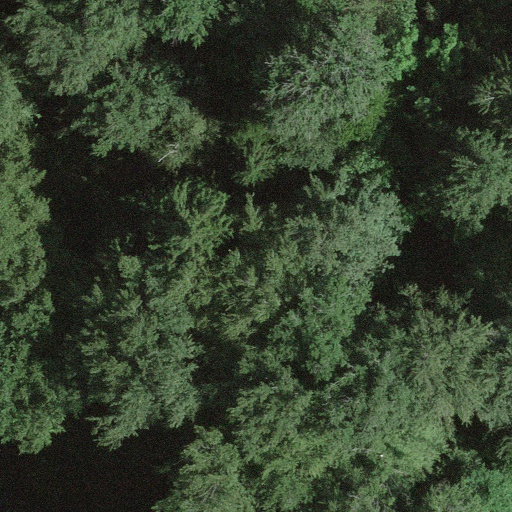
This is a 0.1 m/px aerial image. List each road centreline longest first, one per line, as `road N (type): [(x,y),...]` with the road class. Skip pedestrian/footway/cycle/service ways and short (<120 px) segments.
road 1 (track): [(504,420),(479,391),(428,202),(437,0)]
road 2 (track): [(323,511),(357,471),(419,441),(504,420),(511,430)]
